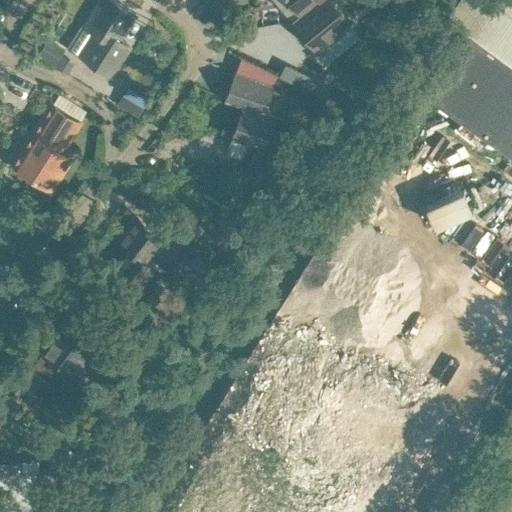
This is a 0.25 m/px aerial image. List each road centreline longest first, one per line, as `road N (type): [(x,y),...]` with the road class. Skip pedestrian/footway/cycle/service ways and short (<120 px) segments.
road 1 (residential): [(162,0),(207,49),(192,79),(122,156)]
road 2 (residential): [(122,156),(51,242),(0,224)]
road 3 (residential): [(122,156),(107,116),(84,97),(62,83),(0,68)]
